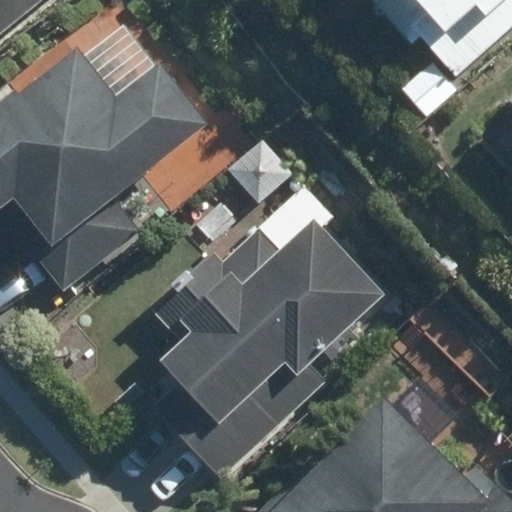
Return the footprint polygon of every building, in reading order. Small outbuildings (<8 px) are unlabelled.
[(0,0),(0,45),(48,0),(0,0)] [(511,0),(371,0),(450,87),(511,31),(511,0)] [(0,213),(62,291),(145,225),(123,197),(212,126),(130,23),(87,58),(78,46),(0,107),(0,213)] [(152,406),(222,478),(330,372),(318,360),(388,292),(326,229),(339,217),(303,180),(231,251),(218,238),(149,306),(179,336),(157,358),(178,380),(152,406)] [(511,511),(511,506),(475,467),(463,478),(389,400),(270,511),(511,511)]
